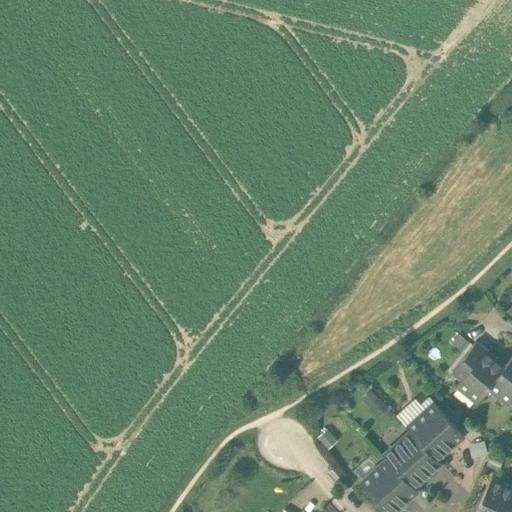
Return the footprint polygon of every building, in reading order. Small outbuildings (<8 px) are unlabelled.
[(504,365),(475,342),(453,370),(462,377),(457,383),(478,400),(489,386),(505,366),(504,365)] [(511,355),(504,365),(505,366),(489,386),(509,402),(511,398),(511,355)] [(435,401),(407,426),(410,430),(411,429),(437,458),(455,442),(453,440),(462,432),(435,401)] [(437,458),(411,429),(410,430),(384,454),(387,458),(388,457),(414,486),(432,470),(430,467),(439,459),(437,458)] [(387,458),(361,481),(388,511),(392,511),(409,497),(407,495),(415,487),(414,486),(388,457),(387,458)] [(511,511),(511,487),(491,477),(474,511),(511,511)]
